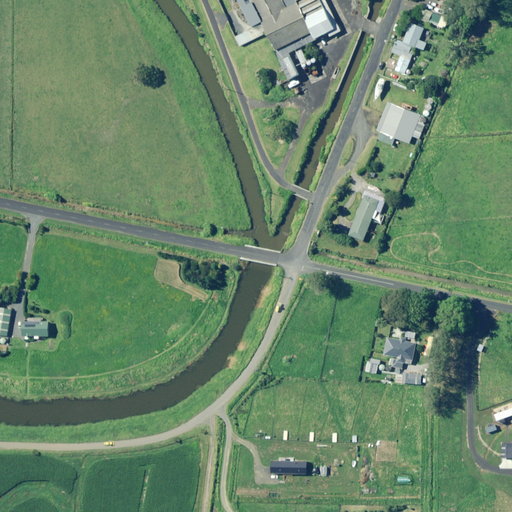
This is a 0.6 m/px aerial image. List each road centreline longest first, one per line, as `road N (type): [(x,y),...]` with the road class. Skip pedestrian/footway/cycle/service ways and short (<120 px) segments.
road 1 (unclassified): [(0,454),(135,441),(198,429),(217,417),(249,385),(267,350),(292,257)]
road 2 (tertiary): [(292,257),(0,202)]
road 3 (unclassified): [(318,199),(265,173),(201,0)]
road 4 (unclassified): [(511,308),(303,266),(292,257)]
road 5 (tertiary): [(399,0),(318,199)]
